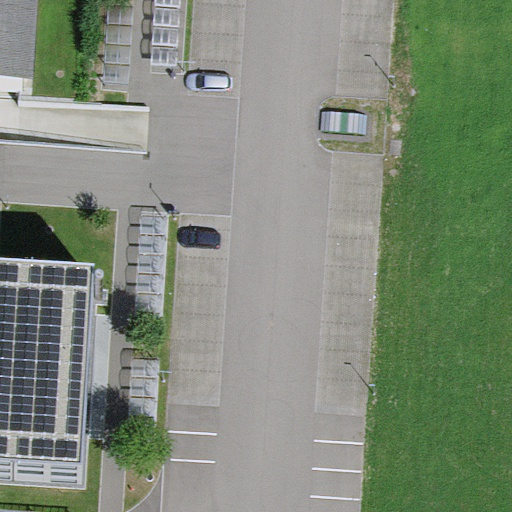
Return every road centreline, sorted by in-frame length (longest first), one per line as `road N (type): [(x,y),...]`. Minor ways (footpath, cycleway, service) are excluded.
road 1 (residential): [(251,511),(288,0)]
road 2 (unknown): [(278,139),(212,167),(92,183),(0,182)]
